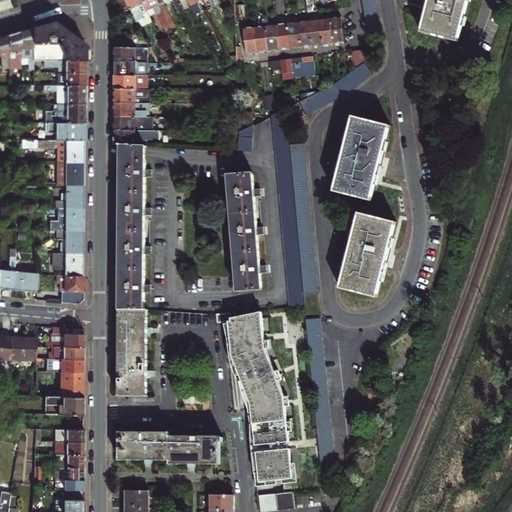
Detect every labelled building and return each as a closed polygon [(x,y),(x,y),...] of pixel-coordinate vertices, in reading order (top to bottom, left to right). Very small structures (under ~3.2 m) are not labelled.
[(126,0),(118,0),(124,13),(132,10),(126,0)] [(144,4),(142,0),(126,0),(132,10),(138,23),(141,21),(139,18),(143,17),(142,15),(138,7),(144,4)] [(142,0),(144,4),(151,1),(153,7),(154,6),(161,20),(166,18),(157,0),(142,0)] [(157,0),(166,18),(171,28),(175,26),(164,4),(171,0),(157,0)] [(173,0),(180,14),(185,11),(179,0),(173,0)] [(195,0),(188,0),(196,16),(202,13),(195,0)] [(318,11),(316,0),(307,0),(309,12),(318,11)] [(362,0),(369,32),(383,30),(377,0),(362,0)] [(469,0),(428,0),(427,7),(421,32),(459,41),(469,0)] [(138,7),(142,15),(148,12),(144,4),(138,7)] [(333,31),(344,30),(342,17),(337,18),(331,18),(333,31)] [(333,31),(331,18),(326,19),(320,20),(322,33),(333,31)] [(315,20),(309,21),(311,34),(322,33),(320,20),(315,20)] [(311,34),(309,21),(304,21),(299,22),(300,35),(311,34)] [(32,28),(34,61),(44,61),(86,61),(86,49),(86,45),(54,22),(37,27),(32,28)] [(290,36),(300,35),(299,22),(293,23),(288,23),(290,36)] [(290,36),(288,23),(283,24),(277,25),(279,38),(290,36)] [(268,39),(279,38),(277,25),(271,25),(266,26),(268,39)] [(268,39),(266,26),(260,27),(255,27),(257,40),(268,39)] [(257,40),(255,27),(250,28),(245,28),(246,41),(257,40)] [(26,30),(20,32),(21,49),(26,49),(27,55),(27,62),(34,61),(32,28),(26,30)] [(339,44),(345,43),(344,30),(333,31),(334,45),(339,44)] [(334,45),(333,31),(322,33),(323,46),(330,45),(334,45)] [(21,55),(21,49),(20,32),(14,34),(8,36),(9,67),(18,67),(18,60),(21,60),(21,55)] [(322,33),(311,34),(312,47),(318,47),(323,46),(322,33)] [(312,47),(311,34),(300,35),(302,48),(307,48),(312,47)] [(298,49),(302,48),(300,35),(290,36),(291,50),(298,49)] [(2,68),(9,67),(8,36),(2,38),(0,38),(0,55),(1,55),(2,68)] [(291,50),(290,36),(279,38),(280,51),(285,50),(291,50)] [(275,51),(280,51),(279,38),(268,39),(270,52),(275,51)] [(132,39),(116,39),(116,51),(116,62),(140,62),(149,62),(149,55),(137,55),(137,49),(135,49),(135,44),(132,44),(132,39)] [(270,52),(268,39),(257,40),(258,53),(264,53),(270,52)] [(258,53),(257,40),(246,41),(248,55),(253,54),(258,53)] [(365,51),(352,53),(354,64),(366,63),(365,51)] [(315,74),(313,57),(303,58),(305,76),(315,74)] [(303,58),(292,60),(294,77),(305,76),(303,58)] [(295,80),(294,77),(292,60),(281,61),(282,69),(284,81),(295,80)] [(65,67),(65,73),(86,73),(86,68),(86,61),(44,61),(45,66),(54,66),(56,67),(65,67)] [(281,61),(271,62),(272,71),(282,69),(281,61)] [(116,77),(138,77),(137,68),(140,68),(140,62),(116,62),(116,69),(116,77)] [(333,86),(335,101),(351,94),(381,75),(373,64),(333,86)] [(65,82),(65,86),(86,86),(86,80),(86,73),(65,73),(58,73),(58,78),(61,82),(65,82)] [(116,90),(146,90),(146,77),(138,77),(116,77),(116,84),(116,90)] [(57,92),(57,105),(86,105),(86,95),(86,86),(65,86),(57,86),(54,86),(44,86),(44,92),(57,92)] [(303,115),(312,111),(335,101),(333,86),(327,88),(317,93),(308,97),(297,102),(303,115)] [(116,98),(115,105),(137,104),(148,104),(151,104),(151,90),(146,90),(116,90),(116,98)] [(267,112),(276,111),(274,97),(266,98),(267,112)] [(288,106),(297,102),(297,97),(288,98),(288,106)] [(297,102),(288,106),(295,119),(303,115),(297,102)] [(137,104),(115,105),(115,111),(115,118),(148,118),(148,110),(137,110),(137,104)] [(47,112),(47,123),(85,123),(85,115),(86,105),(57,105),(55,105),(55,112),(47,112)] [(289,141),(286,107),(277,112),(272,114),(291,308),(305,307),(303,292),(289,141)] [(239,117),(240,130),(253,124),(253,117),(239,117)] [(115,131),(135,131),(135,125),(150,125),(150,122),(161,122),(161,118),(148,118),(115,118),(115,124),(115,131)] [(356,119),(334,190),(369,201),(378,173),(391,131),(356,119)] [(56,141),(85,141),(85,133),(85,123),(47,123),(47,133),(56,133),(56,141)] [(240,130),(238,150),(252,150),(253,124),(240,130)] [(135,131),(115,131),(115,139),(115,146),(122,146),(136,146),(136,139),(161,139),(161,131),(135,131)] [(289,141),(303,292),(317,291),(303,140),(289,141)] [(85,141),(56,141),(23,141),(23,148),(57,148),(57,163),(84,164),(84,153),(85,153),(85,152),(85,148),(85,141)] [(121,157),(121,161),(146,162),(146,152),(146,146),(136,146),(122,146),(122,152),(121,157)] [(145,310),(146,162),(121,161),(120,309),(145,310)] [(84,164),(57,163),(57,186),(65,186),(85,186),(85,177),(85,174),(84,174),(84,164)] [(239,278),(242,298),(266,295),(253,179),(229,182),(239,278)] [(60,208),(83,208),(83,198),(85,198),(85,197),(85,186),(65,186),(65,202),(55,202),(56,208),(60,208)] [(59,231),(65,231),(85,231),(85,222),(85,219),(83,219),(83,208),(60,208),(59,231)] [(359,214),(336,286),(369,297),(382,260),(393,225),(359,214)] [(60,251),(83,251),(83,243),(84,243),(84,242),(85,231),(65,231),(65,237),(62,237),(62,241),(60,241),(60,251)] [(9,271),(0,269),(0,287),(7,288),(14,289),(16,271),(16,249),(10,249),(9,271)] [(83,251),(60,251),(55,251),(54,270),(65,270),(65,276),(84,277),(84,267),(84,264),(83,264),(83,251)] [(16,271),(14,289),(25,290),(24,292),(30,292),(36,293),(38,274),(16,271)] [(65,276),(58,276),(58,283),(60,283),(60,292),(61,292),(61,303),(78,304),(84,300),(84,289),(84,277),(65,276)] [(120,311),(120,396),(120,397),(148,397),(148,396),(147,396),(147,376),(147,332),(148,311),(148,310),(145,310),(120,309),(120,311)] [(219,313),(220,321),(232,319),(231,317),(231,311),(219,313)] [(262,312),(231,315),(232,319),(233,329),(233,335),(234,341),(235,347),(235,354),(253,403),(255,415),(257,444),(288,440),(290,440),(285,395),(266,346),(262,312)] [(308,319),(317,410),(323,470),(336,469),(321,318),(308,319)] [(50,347),(52,348),(83,347),(83,340),(83,330),(51,327),(51,333),(55,333),(55,343),(51,343),(50,343),(50,347)] [(0,335),(0,334),(0,359),(11,360),(11,359),(11,338),(11,336),(0,335)] [(11,338),(11,359),(36,359),(36,348),(37,338),(23,338),(11,338)] [(52,348),(53,360),(83,360),(83,354),(83,347),(52,348)] [(47,372),(61,372),(84,372),(84,367),(83,360),(53,360),(47,360),(47,372)] [(61,385),(84,385),(84,379),(84,372),(61,372),(61,385)] [(84,385),(61,385),(61,397),(84,398),(84,392),(84,385)] [(38,397),(38,409),(83,409),(83,403),(84,398),(61,397),(58,397),(43,397),(38,397)] [(25,414),(10,414),(10,429),(20,429),(25,429),(25,414)] [(10,429),(1,427),(0,433),(0,435),(0,442),(18,446),(20,429),(10,429)] [(55,430),(55,442),(84,443),(84,438),(84,430),(55,430)] [(169,462),(171,462),(171,436),(171,433),(170,433),(170,434),(122,433),(122,432),(121,432),(120,461),(122,461),(122,460),(141,460),(169,461),(169,462)] [(171,436),(171,462),(171,466),(172,466),(172,465),(193,465),(220,465),(220,466),(221,466),(221,442),(223,442),(223,438),(221,438),(221,437),(220,437),(220,438),(172,437),(172,436),(171,436)] [(257,444),(258,450),(289,447),(288,440),(257,444)] [(59,445),(59,455),(84,455),(84,450),(84,443),(55,442),(55,445),(59,445)] [(289,447),(258,450),(261,480),(294,477),(291,447),(289,447)] [(59,461),(59,467),(84,468),(84,462),(84,455),(59,455),(56,455),(56,461),(59,461)] [(84,468),(59,467),(59,480),(67,480),(84,481),(84,475),(84,468)] [(67,480),(66,490),(84,490),(84,481),(67,480)] [(83,511),(84,509),(84,490),(66,490),(66,501),(60,501),(60,504),(64,504),(63,506),(58,506),(50,506),(49,511),(83,511)] [(126,491),(126,508),(149,508),(149,500),(149,491),(126,491)] [(7,511),(10,497),(10,495),(1,493),(0,497),(0,511),(7,511)] [(293,493),(276,495),(278,511),(281,511),(295,510),(293,493)] [(211,504),(211,511),(235,511),(235,496),(211,495),(211,504)] [(15,498),(10,497),(7,511),(16,511),(16,509),(13,509),(15,498)]
